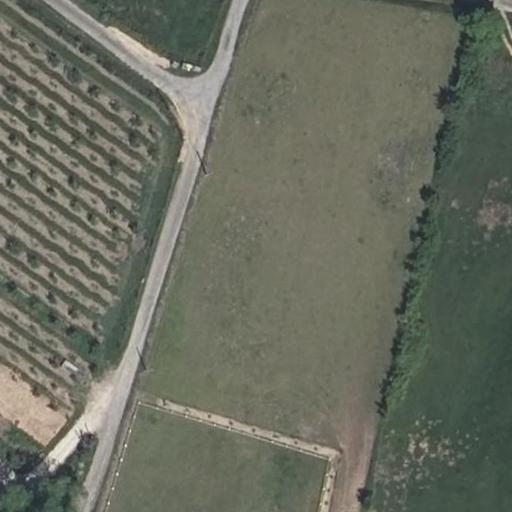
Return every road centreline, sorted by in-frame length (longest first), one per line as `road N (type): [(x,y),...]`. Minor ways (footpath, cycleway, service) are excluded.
road 1 (unclassified): [(200,101),(196,163),(79,511)]
road 2 (unclassified): [(59,0),(200,101)]
